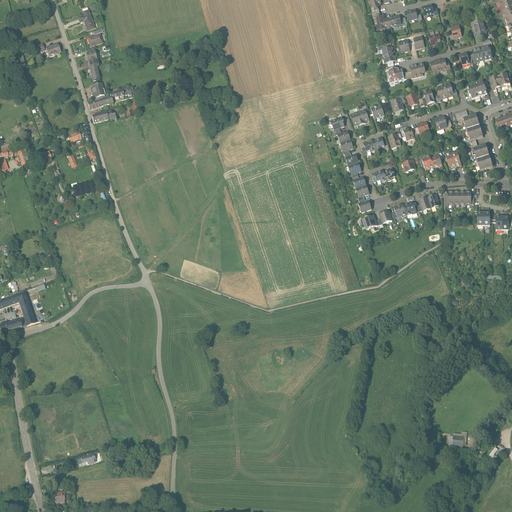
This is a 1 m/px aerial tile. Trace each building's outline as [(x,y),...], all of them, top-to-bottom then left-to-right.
[(511,2),(500,7),(502,13),(511,9),(511,2)] [(421,6),(424,17),(434,14),(432,4),(421,6)] [(405,11),(407,21),(418,19),(416,8),(405,11)] [(511,9),(502,13),(504,19),(511,16),(511,9)] [(85,24),(89,33),(97,30),(91,12),(84,15),(86,18),(80,21),(81,26),(85,24)] [(399,15),(393,16),(395,27),(402,26),(399,15)] [(383,19),(382,16),(373,18),(376,32),(389,29),(386,18),(383,19)] [(393,16),(386,18),(389,29),(395,27),(393,16)] [(487,35),(483,19),(469,23),(473,38),(487,35)] [(462,37),(460,24),(450,26),(453,39),(462,37)] [(442,43),(439,30),(427,33),(430,45),(442,43)] [(425,48),(422,35),(412,38),(416,50),(425,48)] [(90,41),(92,49),(105,46),(102,37),(90,41)] [(410,51),(408,39),(398,41),(401,53),(410,51)] [(36,45),(39,53),(45,51),(42,43),(36,45)] [(58,43),(45,47),(49,58),(61,54),(58,43)] [(381,50),(384,65),(396,62),(392,47),(381,50)] [(491,47),(482,49),(485,63),(493,61),(491,47)] [(482,49),(473,51),(476,65),(485,63),(482,49)] [(461,66),(470,65),(467,53),(459,55),(461,66)] [(88,56),(90,64),(98,62),(96,54),(91,55),(88,56)] [(429,61),(433,74),(449,70),(446,57),(429,61)] [(90,64),(91,71),(98,70),(100,69),(98,62),(90,64)] [(424,62),(417,64),(420,75),(427,73),(424,62)] [(417,64),(409,66),(411,72),(413,79),(420,77),(420,75),(417,64)] [(386,71),(390,85),(405,82),(403,73),(397,74),(395,69),(386,71)] [(95,84),(101,82),(98,70),(91,71),(95,84)] [(508,74),(499,76),(502,88),(511,85),(508,74)] [(499,76),(489,79),(493,91),(502,88),(499,76)] [(484,81),(475,84),(480,99),(488,96),(484,81)] [(451,83),(444,85),(448,99),(455,97),(451,83)] [(475,84),(467,87),(472,101),(480,99),(475,84)] [(99,101),(105,100),(102,89),(103,89),(102,85),(92,87),(93,93),(92,93),(94,100),(98,98),(99,101)] [(444,85),(437,87),(441,101),(448,99),(444,85)] [(431,89),(422,92),(427,106),(435,104),(431,89)] [(115,94),(110,95),(111,98),(111,101),(128,96),(127,91),(119,93),(115,94)] [(416,94),(405,97),(409,109),(419,106),(416,94)] [(100,108),(112,105),(111,101),(111,98),(105,100),(99,101),(100,108)] [(400,100),(390,103),(393,114),(404,111),(400,100)] [(89,111),(100,108),(99,101),(87,104),(89,111)] [(141,105),(134,107),(136,114),(143,112),(141,105)] [(381,105),(370,109),(374,121),(385,118),(381,105)] [(366,109),(350,115),(354,129),(370,124),(366,109)] [(456,115),(457,121),(469,117),(467,112),(456,115)] [(115,114),(94,120),(95,126),(114,122),(114,124),(117,123),(115,114)] [(345,127),(341,115),(329,119),(333,130),(345,127)] [(464,119),(467,130),(481,126),(477,115),(464,119)] [(506,116),(500,118),(504,129),(509,127),(506,116)] [(445,117),(434,120),(437,131),(448,128),(445,117)] [(500,118),(495,120),(498,130),(504,129),(500,118)] [(426,121),(416,125),(420,137),(431,134),(426,121)] [(87,126),(82,127),(84,133),(85,138),(86,144),(91,143),(87,126)] [(467,130),(471,142),(484,138),(481,126),(467,130)] [(403,132),(406,143),(415,141),(412,130),(403,132)] [(337,135),(340,144),(351,141),(348,131),(337,135)] [(85,138),(84,133),(79,135),(79,134),(67,138),(70,144),(81,140),(81,139),(85,138)] [(387,138),(391,150),(401,147),(398,135),(387,138)] [(383,137),(373,140),(376,151),(386,148),(383,137)] [(373,140),(363,143),(367,155),(376,151),(373,140)] [(340,144),(343,154),(354,150),(351,141),(340,144)] [(473,149),(476,160),(490,156),(487,145),(473,149)] [(23,168),(29,166),(23,150),(17,152),(23,168)] [(449,171),(462,167),(457,151),(444,156),(449,171)] [(95,159),(93,152),(87,154),(90,161),(95,159)] [(344,158),(347,167),(359,163),(356,154),(344,158)] [(438,155),(430,158),(433,168),(434,170),(443,168),(438,155)] [(430,158),(429,156),(421,159),(425,171),(433,168),(430,158)] [(476,160),(480,172),(494,168),(490,156),(476,160)] [(77,168),(73,157),(68,158),(72,169),(77,168)] [(414,160),(402,164),(405,174),(417,170),(414,160)] [(347,167),(350,176),(362,172),(359,163),(347,167)] [(392,167),(382,170),(386,182),(396,179),(392,167)] [(382,170),(372,173),(376,185),(386,182),(382,170)] [(353,181),(356,190),(367,187),(365,178),(353,181)] [(356,190),(358,199),(370,196),(367,187),(356,190)] [(437,195),(427,198),(431,209),(440,206),(437,195)] [(427,198),(418,201),(422,212),(431,209),(427,198)] [(357,204),(361,214),(372,210),(368,200),(357,204)] [(413,202),(403,205),(407,217),(416,214),(413,202)] [(403,205),(394,208),(397,219),(407,217),(403,205)] [(379,215),(382,224),(392,221),(389,212),(379,215)] [(361,219),(365,231),(377,227),(373,216),(361,219)] [(0,300),(0,310),(19,303),(28,300),(25,291),(0,300)] [(28,300),(35,324),(41,322),(32,298),(28,300)] [(35,324),(28,300),(19,303),(24,318),(27,327),(35,324)] [(2,321),(0,321),(0,330),(1,333),(27,327),(24,318),(19,319),(20,321),(3,325),(2,321)] [(453,435),(453,437),(464,438),(463,444),(466,444),(467,434),(462,433),(462,435),(453,435)] [(453,437),(449,437),(448,446),(452,447),(452,445),(463,446),(463,444),(464,438),(453,437)] [(498,450),(495,448),(490,455),(493,458),(495,456),(494,455),(498,450)] [(94,454),(81,458),(82,464),(96,461),(94,454)] [(64,494),(60,494),(60,495),(55,495),(55,503),(63,504),(64,494)]
